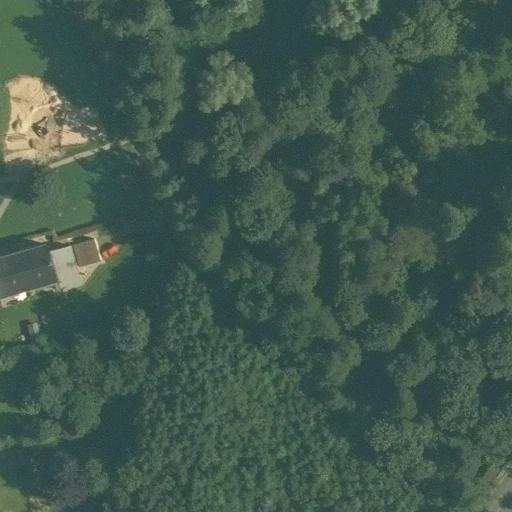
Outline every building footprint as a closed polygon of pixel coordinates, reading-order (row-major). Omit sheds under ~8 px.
[(94,238),(73,244),(76,255),(97,250),(94,238)] [(45,244),(17,252),(26,284),(28,289),(55,281),(56,287),(80,280),(70,245),(47,251),(45,244)] [(97,250),(76,255),(79,267),(100,261),(97,250)] [(17,252),(0,257),(0,291),(26,284),(17,252)] [(0,296),(28,289),(26,284),(0,291),(0,296)]
